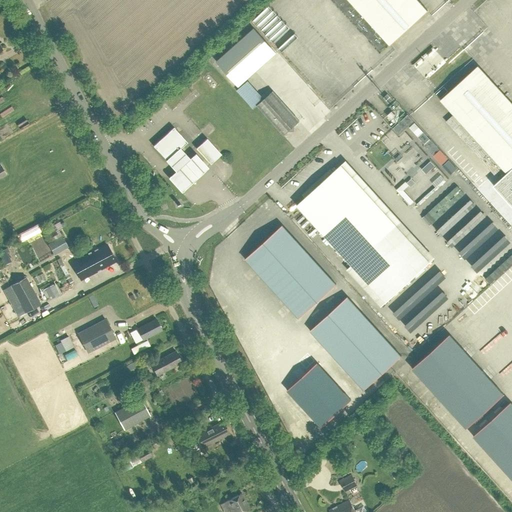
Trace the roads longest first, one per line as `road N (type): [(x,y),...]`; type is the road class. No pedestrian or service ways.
road 1 (unclassified): [(186,249),(467,0)]
road 2 (primary): [(186,249),(143,220),(24,0)]
road 3 (primary): [(297,511),(189,307),(181,273),(186,249)]
